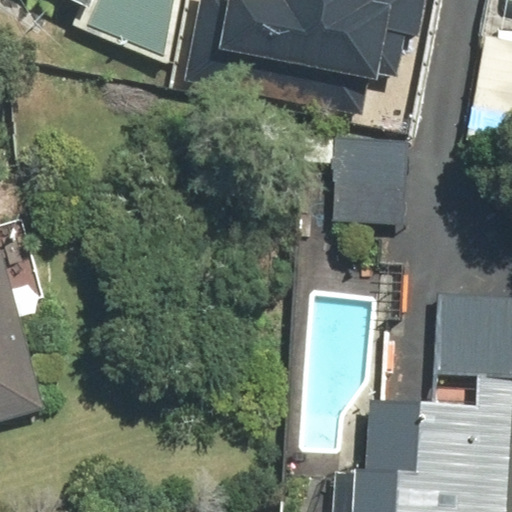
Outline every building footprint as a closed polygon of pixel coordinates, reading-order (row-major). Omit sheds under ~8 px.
[(81,0),(117,12),(121,0),(81,0)] [(202,0),(189,73),(351,102),(358,63),(418,74),(432,0),(202,0)] [(511,47),(492,45),(479,145),(511,149),(511,47)] [(421,142),(344,139),(342,225),(418,227),(421,142)] [(0,430),(55,415),(10,253),(3,230),(0,231),(0,430)] [(389,332),(385,403),(372,402),(365,511),(511,511),(511,296),(441,293),(439,335),(389,332)]
